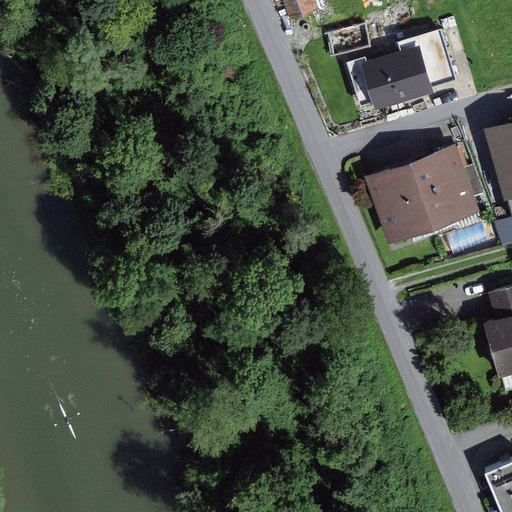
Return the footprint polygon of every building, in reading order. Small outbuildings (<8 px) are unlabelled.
[(322,0),(289,0),(296,16),(324,6),(322,0)] [(335,50),(373,44),(369,21),(331,27),(335,50)] [(373,54),(357,58),(370,101),(382,97),(385,106),(444,90),(442,85),(465,78),(450,26),(405,38),(408,48),(376,58),(373,54)] [(511,119),(494,125),(511,184),(511,119)] [(457,128),(435,136),(440,150),(462,142),(457,128)] [(440,150),(373,173),(396,239),(489,206),(466,140),(462,142),(440,150)] [(511,223),(503,226),(509,243),(511,241),(511,223)] [(511,282),(494,287),(496,293),(502,314),(511,311),(511,282)] [(494,321),(508,371),(511,369),(511,311),(502,314),(493,316),(494,321)] [(511,460),(496,467),(511,505),(511,460)]
